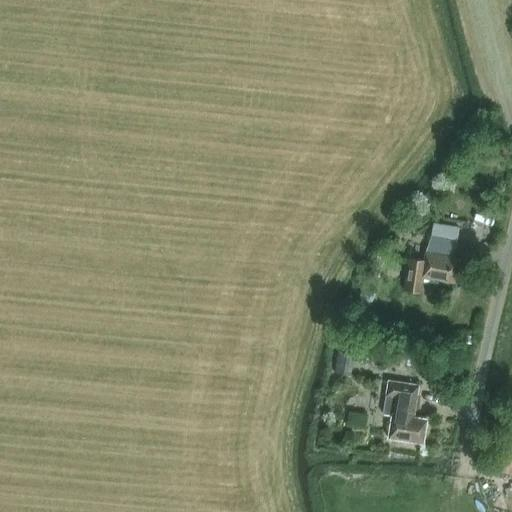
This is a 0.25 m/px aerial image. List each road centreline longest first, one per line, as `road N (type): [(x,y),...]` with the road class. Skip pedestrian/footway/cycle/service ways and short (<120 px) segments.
road 1 (residential): [(511,234),(466,447)]
road 2 (residential): [(479,0),(511,120)]
